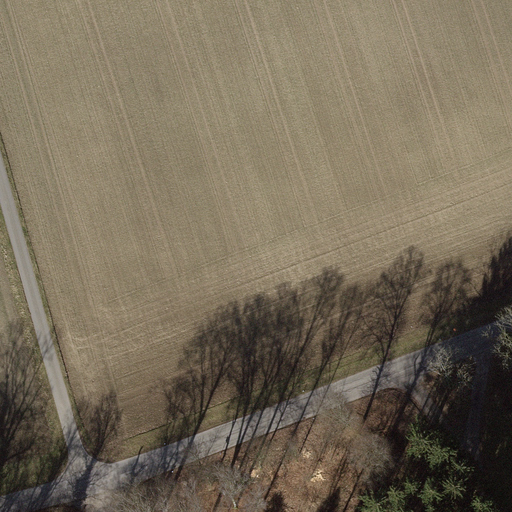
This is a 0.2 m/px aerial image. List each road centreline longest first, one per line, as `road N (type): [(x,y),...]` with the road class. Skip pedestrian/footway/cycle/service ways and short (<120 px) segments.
road 1 (tertiary): [(511,326),(85,482),(0,505)]
road 2 (track): [(0,176),(85,482)]
road 3 (track): [(480,480),(475,428),(488,335)]
road 4 (track): [(403,370),(480,480)]
